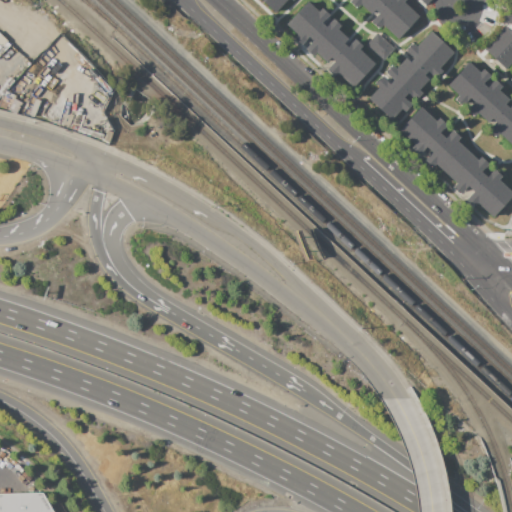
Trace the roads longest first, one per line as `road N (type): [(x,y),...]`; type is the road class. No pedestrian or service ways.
road 1 (motorway): [(435,511),(214,394),(0,312)]
road 2 (motorway): [(0,355),(198,433),(352,511)]
road 3 (secondary): [(477,247),(218,0)]
road 4 (tertiary): [(80,170),(296,298)]
road 5 (secondary): [(185,0),(357,165)]
road 6 (motorway): [(471,511),(301,390)]
road 7 (motorway): [(166,311),(119,283),(98,253),(92,215),(101,154)]
road 8 (motorway): [(0,396),(55,434),(106,511)]
road 9 (motorway): [(301,390),(166,311)]
road 10 (motorway): [(166,311),(123,273),(109,239),(120,214),(147,203)]
road 11 (tertiary): [(296,298),(349,343),(394,399)]
road 12 (secondary): [(357,165),(459,262)]
